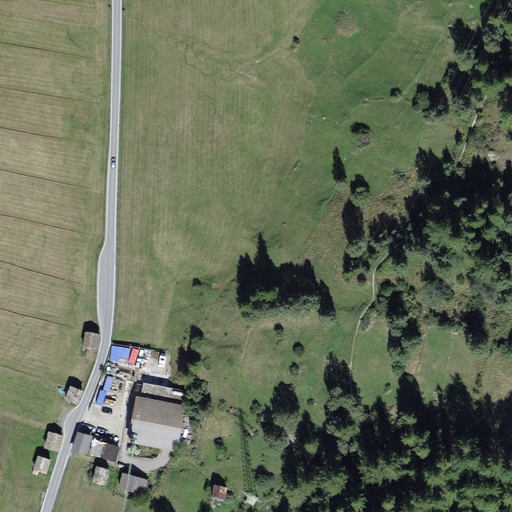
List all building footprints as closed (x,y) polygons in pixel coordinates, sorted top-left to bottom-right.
[(85,332),(82,347),(96,349),(99,335),(85,332)] [(130,348),(112,345),(109,360),(128,363),(130,348)] [(82,391),(70,386),(64,399),(76,405),(82,391)] [(186,405),(136,396),(127,442),(176,452),(186,405)] [(63,436),(48,431),(44,448),(58,452),(63,436)] [(92,436),(78,432),(72,452),(87,456),(92,436)] [(93,440),(89,454),(115,461),(119,448),(93,440)] [(50,460),(38,455),(33,469),(46,474),(50,460)] [(97,467),(92,483),(105,486),(110,470),(97,467)] [(122,473),(118,488),(134,492),(136,489),(139,477),(122,473)] [(148,480),(139,477),(136,489),(144,491),(148,480)] [(227,488),(214,485),(212,497),(225,499),(227,488)]
